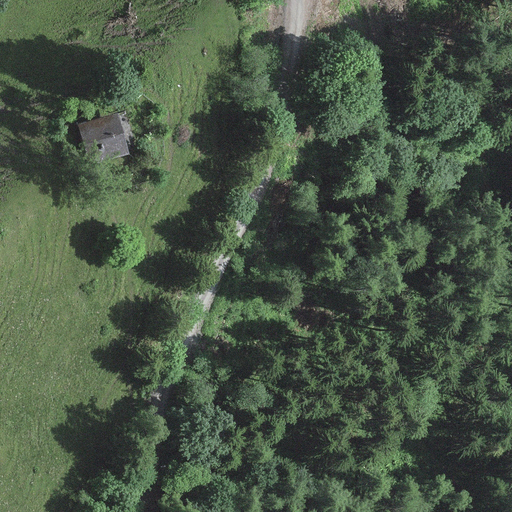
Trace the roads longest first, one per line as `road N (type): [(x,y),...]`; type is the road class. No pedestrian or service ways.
road 1 (track): [(139,511),(168,456),(179,364),(244,231),(277,139),(297,0)]
road 2 (track): [(372,0),(382,87),(407,169),(411,322),(433,404),(457,440),(485,511)]
